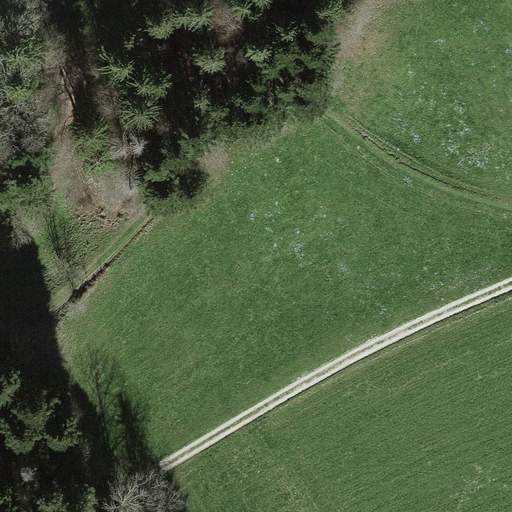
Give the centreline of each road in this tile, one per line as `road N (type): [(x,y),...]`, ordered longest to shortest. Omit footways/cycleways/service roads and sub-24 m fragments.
road 1 (track): [(511,210),(433,186),(316,108),(291,104),(258,115),(70,291),(0,328)]
road 2 (track): [(18,263),(9,174),(14,93),(0,34)]
